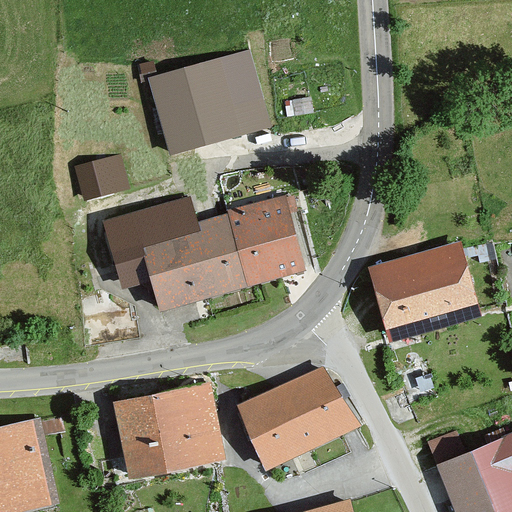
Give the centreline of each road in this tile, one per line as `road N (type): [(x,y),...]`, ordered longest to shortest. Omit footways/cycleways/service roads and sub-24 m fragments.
road 1 (tertiary): [(371,0),(380,149),(372,201),(345,269),(301,321)]
road 2 (tertiary): [(0,383),(247,348),(301,321)]
road 3 (unclassified): [(421,511),(348,365),(301,321)]
